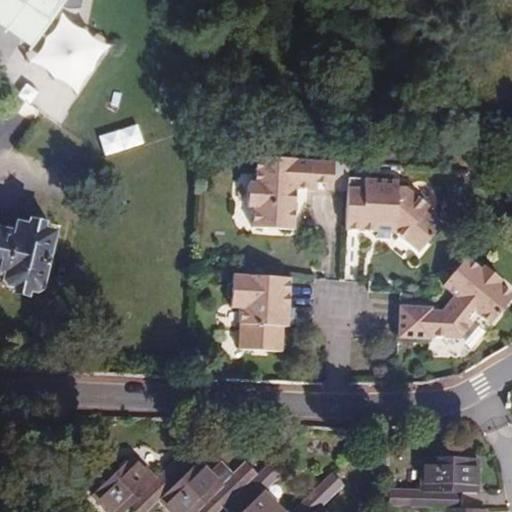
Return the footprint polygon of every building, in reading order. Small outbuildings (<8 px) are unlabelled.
[(54,0),(60,4),(66,4),(71,0),(0,0),(0,22),(23,38),(29,28),(40,34),(50,18),(45,13),(54,0)] [(50,18),(60,4),(54,0),(45,13),(50,18)] [(33,44),(40,34),(29,28),(23,38),(33,44)] [(314,167),(262,165),(260,191),(255,191),(254,216),(260,217),(260,237),(298,237),(299,197),(312,197),(314,167)] [(314,167),(312,197),(336,198),(336,168),(314,167)] [(348,237),(365,237),(365,234),(375,234),(375,238),(382,238),(406,261),(429,237),(414,221),(418,217),(392,193),(384,192),(384,185),(351,184),(348,237)] [(0,279),(1,279),(0,285),(4,291),(31,297),(41,293),(52,236),(43,234),(44,229),(40,223),(25,221),(20,229),(11,227),(9,236),(0,234),(0,279)] [(365,234),(365,237),(365,245),(375,245),(375,238),(375,234),(365,234)] [(436,312),(435,341),(467,341),(486,319),(495,327),(511,308),(511,293),(505,287),(507,284),(489,269),(486,272),(471,259),(448,288),(462,299),(451,311),(436,312)] [(294,283),(237,281),(234,312),(244,313),(242,354),(284,357),(286,333),(291,332),(292,313),(294,283)] [(436,312),(436,308),(405,308),(403,343),(435,343),(435,341),(436,312)] [(124,511),(129,508),(156,483),(132,459),(92,496),(107,511),(124,511)] [(424,460),(422,494),(463,495),(478,496),(479,462),(424,460)] [(129,508),(132,511),(148,511),(161,501),(191,473),(179,461),(156,483),(129,508)] [(288,473),(277,462),(258,478),(224,510),(225,511),(245,511),(264,496),(288,473)] [(198,511),(224,489),(200,464),(191,473),(161,501),(171,511),(198,511)] [(247,468),(224,489),(198,511),(222,511),(224,510),(258,478),(247,468)] [(346,489),(334,476),(294,511),(320,511),(322,510),(346,489)] [(390,493),(389,510),(444,511),(460,511),(462,511),(463,495),(422,494),(390,493)] [(280,511),(264,496),(245,511),(280,511)]
